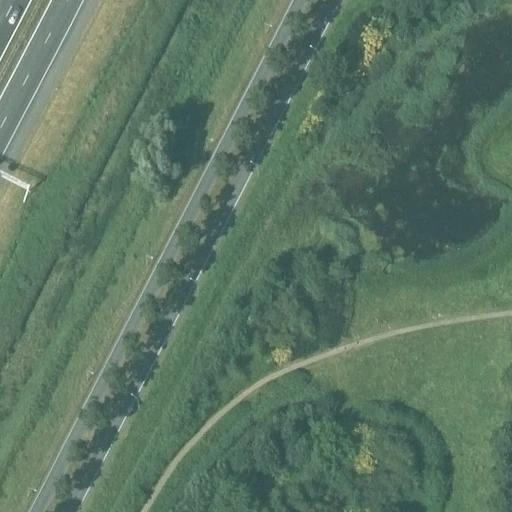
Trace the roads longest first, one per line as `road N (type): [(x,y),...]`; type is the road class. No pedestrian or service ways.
road 1 (secondary): [(299,0),(36,511)]
road 2 (secondary): [(69,511),(332,0)]
road 3 (motorway): [(0,130),(68,0)]
